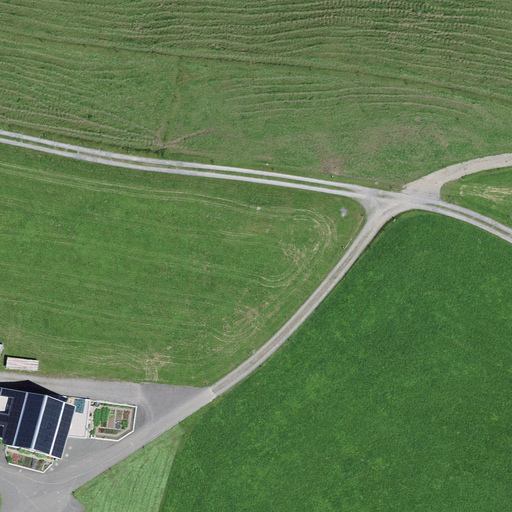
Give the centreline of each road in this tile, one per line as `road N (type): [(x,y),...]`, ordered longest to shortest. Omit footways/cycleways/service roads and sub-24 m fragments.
road 1 (track): [(0,133),(426,198),(511,235)]
road 2 (track): [(410,196),(376,221),(265,357),(19,511)]
